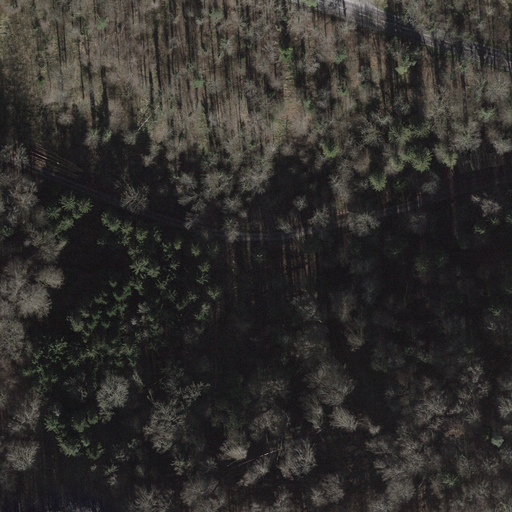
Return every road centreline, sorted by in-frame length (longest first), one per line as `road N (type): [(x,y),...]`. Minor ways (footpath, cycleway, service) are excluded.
road 1 (track): [(0,153),(238,252),(511,180)]
road 2 (tertiary): [(511,61),(314,0)]
